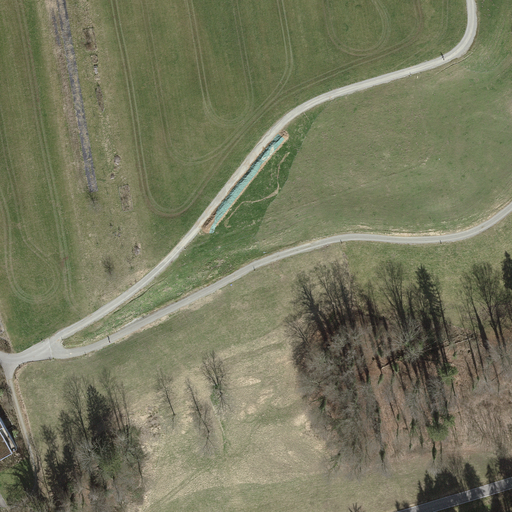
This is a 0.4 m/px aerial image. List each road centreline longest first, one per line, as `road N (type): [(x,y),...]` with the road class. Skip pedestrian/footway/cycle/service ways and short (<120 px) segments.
road 1 (track): [(471,0),(470,41),(452,57),(315,104),(280,125),(156,274),(94,320),(11,361),(40,483),(33,496),(0,511)]
road 2 (track): [(27,354),(62,356),(118,338),(284,253),(354,236),(467,237),(511,207)]
